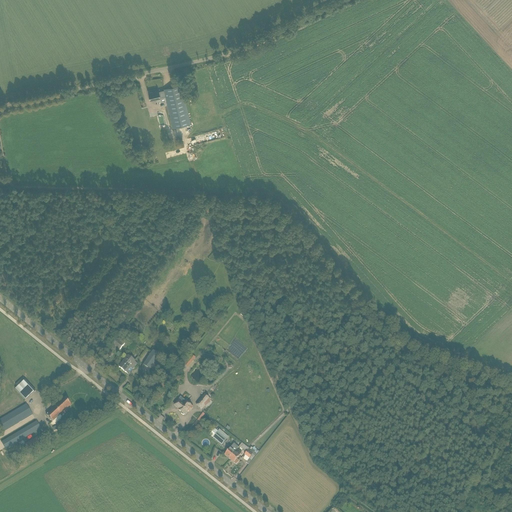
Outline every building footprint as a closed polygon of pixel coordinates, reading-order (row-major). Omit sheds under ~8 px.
[(149,93),(150,98),(150,100),(160,98),(165,97),(173,129),(191,124),(181,85),(163,90),(164,92),(159,94),(159,91),(149,93)] [(161,112),(150,114),(154,138),(165,136),(161,112)] [(113,344),(120,350),(125,343),(118,338),(113,344)] [(151,368),(155,371),(163,359),(160,356),(153,351),(143,365),(150,370),(151,368)] [(135,362),(128,356),(123,362),(119,367),(126,373),(126,372),(128,374),(137,364),(135,362)] [(8,372),(11,375),(8,378),(17,387),(15,389),(25,400),(35,391),(25,379),(26,378),(18,369),(18,370),(15,366),(8,372)] [(170,385),(164,381),(161,386),(166,390),(170,385)] [(196,405),(201,409),(209,399),(204,395),(196,405)] [(178,400),(174,405),(180,410),(179,411),(181,412),(181,414),(183,415),(184,415),(185,415),(189,409),(191,410),(193,407),(187,403),(186,402),(181,397),(178,400)] [(46,415),(52,422),(70,405),(64,399),(46,415)] [(0,419),(0,433),(32,415),(26,404),(0,419)] [(193,424),(196,426),(203,415),(200,413),(193,424)] [(1,442),(6,449),(41,429),(35,420),(30,423),(31,425),(1,442)] [(213,438),(222,445),(227,439),(218,432),(213,438)] [(47,439),(48,438),(46,434),(44,435),(44,434),(22,446),(26,453),(48,441),(47,439)] [(249,449),(242,443),(239,447),(247,452),(244,455),(249,459),(252,455),(255,457),(257,454),(251,450),(249,449)] [(225,455),(231,460),(233,458),(231,456),(238,448),(234,444),(225,455)] [(233,458),(231,460),(236,465),(239,461),(237,459),(242,453),(237,449),(238,448),(231,456),(233,458)]
